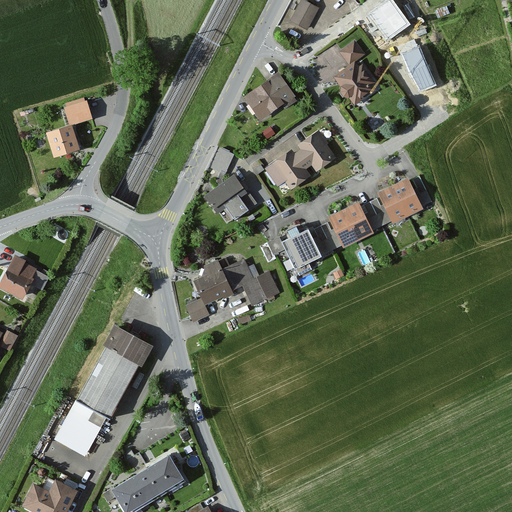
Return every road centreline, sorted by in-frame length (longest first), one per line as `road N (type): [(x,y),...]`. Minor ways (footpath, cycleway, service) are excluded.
road 1 (tertiary): [(255,41),(160,239)]
road 2 (unclassified): [(77,204),(122,87),(102,0)]
road 3 (residential): [(176,345),(151,373),(76,511)]
road 4 (tertiary): [(176,345),(239,511)]
